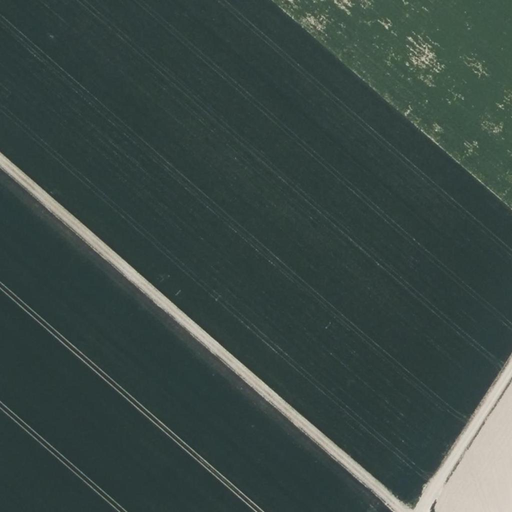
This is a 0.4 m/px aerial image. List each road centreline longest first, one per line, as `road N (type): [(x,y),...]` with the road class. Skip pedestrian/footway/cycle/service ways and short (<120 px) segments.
road 1 (track): [(0,154),(411,511)]
road 2 (track): [(419,511),(511,367)]
